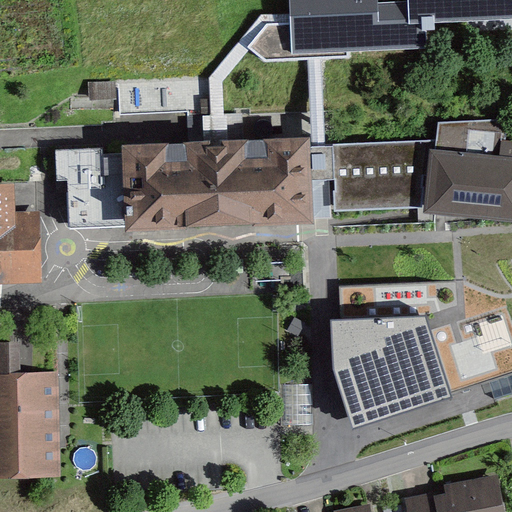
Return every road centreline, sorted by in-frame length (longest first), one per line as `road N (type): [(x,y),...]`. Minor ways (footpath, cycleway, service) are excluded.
road 1 (residential): [(213,511),(511,424)]
road 2 (unknown): [(329,481),(326,245)]
road 3 (unknown): [(262,499),(260,473),(250,462),(115,460)]
